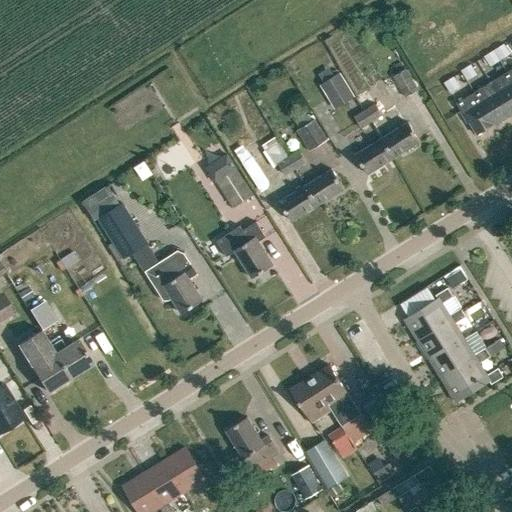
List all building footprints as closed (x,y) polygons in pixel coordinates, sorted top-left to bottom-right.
[(493,51),(500,61),(510,54),(503,44),(493,51)] [(500,61),(493,51),(483,57),(490,67),(500,61)] [(467,81),(477,75),(470,65),(461,71),(467,81)] [(408,96),(417,91),(407,72),(397,78),(408,96)] [(491,82),(511,114),(511,113),(511,79),(507,72),(491,82)] [(334,110),(346,103),(354,98),(340,74),(320,87),(334,110)] [(450,93),(460,87),(453,77),(443,83),(450,93)] [(474,92),(494,124),(511,114),(491,82),(474,92)] [(494,124),(474,92),(456,104),(468,123),(469,122),(477,135),(494,124)] [(365,110),(371,121),(382,115),(375,104),(365,110)] [(361,127),(371,121),(365,110),(354,117),(361,127)] [(309,150),(327,139),(315,118),(297,129),(309,150)] [(382,138),(394,158),(420,141),(408,122),(382,138)] [(277,165),(292,154),(278,135),(263,145),(277,165)] [(368,174),(394,158),(382,138),(356,154),(368,174)] [(249,142),(238,149),(263,190),(273,183),(249,142)] [(299,151),(289,157),(295,168),(305,162),(299,151)] [(285,175),(295,168),(289,157),(278,164),(285,175)] [(233,207),(253,194),(235,167),(216,180),(233,207)] [(306,185),(318,205),(344,188),(332,169),(306,185)] [(93,222),(99,218),(120,205),(108,185),(81,202),(93,222)] [(292,221),(318,205),(306,185),(280,201),(292,221)] [(99,218),(124,259),(148,244),(122,203),(120,205),(99,218)] [(266,237),(257,222),(243,231),(240,226),(216,241),(226,257),(235,251),(252,278),(273,265),(258,242),(266,237)] [(170,302),(173,300),(182,314),(202,300),(189,280),(198,274),(185,254),(178,251),(146,271),(165,302),(170,302)] [(445,279),(452,289),(467,280),(460,270),(445,279)] [(452,319),(449,315),(442,303),(453,296),(448,288),(435,295),(438,299),(405,319),(418,340),(452,319)] [(0,322),(15,313),(1,291),(0,292),(0,322)] [(42,330),(57,320),(45,300),(29,310),(42,330)] [(430,360),(464,339),(455,324),(466,317),(460,308),(449,315),(452,319),(418,340),(430,360)] [(50,346),(50,345),(41,330),(18,344),(27,359),(34,370),(47,392),(70,377),(50,346)] [(474,354),(485,347),(476,332),(464,339),(474,354)] [(499,338),(485,347),(491,356),(505,347),(499,338)] [(50,346),(70,377),(93,363),(78,339),(65,348),(60,340),(50,346)] [(477,359),(480,363),(491,356),(485,347),(474,354),(464,339),(430,360),(443,380),(477,359)] [(487,374),(480,363),(477,359),(443,380),(456,401),(489,381),(491,384),(503,376),(498,367),(487,374)] [(332,410),(342,427),(344,429),(364,416),(330,364),(311,377),(332,410)] [(511,369),(509,364),(501,368),(506,376),(511,372),(511,369)] [(312,422),(332,410),(311,377),(291,390),(312,422)] [(0,385),(0,430),(22,417),(1,384),(0,385)] [(380,394),(372,399),(393,433),(384,439),(399,463),(411,455),(416,452),(402,428),(380,394)] [(263,440),(248,417),(227,431),(244,459),(245,459),(251,469),(279,451),(270,436),(263,440)] [(339,449),(351,441),(344,429),(342,427),(330,435),(339,449)] [(328,488),(348,477),(325,439),(306,450),(328,488)] [(165,460),(185,492),(201,482),(208,493),(216,487),(209,475),(205,478),(186,447),(165,460)] [(372,474),(383,467),(377,457),(366,465),(372,474)] [(175,511),(169,502),(185,492),(165,460),(145,472),(164,504),(160,507),(163,511),(175,511)] [(375,473),(381,482),(395,473),(389,464),(375,473)] [(291,476),(306,499),(323,489),(307,466),(291,476)] [(151,511),(160,507),(164,504),(145,472),(123,485),(139,511),(151,511)] [(404,492),(419,483),(414,474),(399,484),(404,492)] [(343,491),(338,483),(328,489),(332,497),(343,491)] [(383,506),(398,496),(393,488),(378,497),(383,506)] [(357,511),(372,511),(377,509),(372,501),(357,510),(357,511)]
